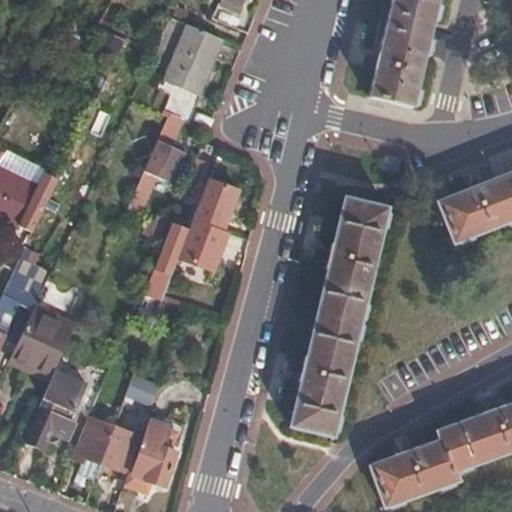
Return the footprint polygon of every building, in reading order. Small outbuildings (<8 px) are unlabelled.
[(219,0),(218,4),(236,12),(241,0),(219,0)] [(391,0),(367,98),(409,110),(435,0),(391,0)] [(197,95),(221,40),(188,27),(164,81),(174,85),(197,95)] [(196,106),(200,96),(197,95),(174,85),(160,115),(168,118),(177,98),(196,106)] [(189,124),(196,106),(177,98),(168,118),(157,142),(170,149),(182,121),(189,124)] [(171,183),(183,155),(170,149),(157,142),(127,209),(141,215),(158,177),(171,183)] [(217,162),(209,183),(223,188),(231,168),(217,162)] [(0,215),(18,224),(36,187),(0,169),(0,215)] [(511,174),(437,205),(453,245),(511,220),(511,174)] [(344,203),(289,428),(331,438),(385,213),(344,203)] [(156,315),(188,231),(172,225),(155,269),(162,272),(159,281),(151,279),(146,291),(153,295),(147,310),(134,304),(129,315),(152,324),(156,315)] [(0,295),(31,310),(38,295),(13,282),(15,277),(11,274),(0,295)] [(19,336),(0,376),(0,387),(38,405),(44,392),(55,368),(60,356),(19,336)] [(55,368),(44,392),(56,397),(67,373),(55,368)] [(152,402),(155,393),(158,384),(133,374),(126,393),(152,402)] [(97,395),(95,398),(102,400),(104,394),(98,391),(97,395)] [(441,442),(372,467),(385,507),(455,482),(452,472),(511,450),(511,405),(438,431),(441,442)] [(41,409),(26,443),(42,451),(47,439),(53,442),(55,437),(66,442),(74,423),(41,409)] [(164,484),(175,452),(170,449),(177,428),(179,422),(154,414),(133,473),(164,484)] [(74,451),(71,456),(74,456),(83,460),(85,455),(100,461),(113,426),(88,416),(74,451)] [(113,426),(100,461),(128,471),(140,436),(113,426)] [(170,449),(175,452),(182,430),(177,428),(170,449)]
